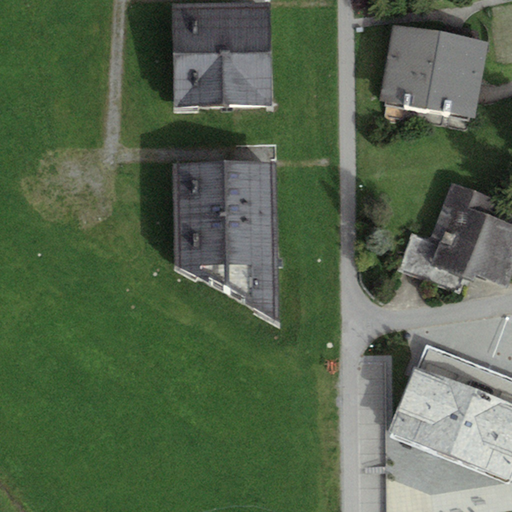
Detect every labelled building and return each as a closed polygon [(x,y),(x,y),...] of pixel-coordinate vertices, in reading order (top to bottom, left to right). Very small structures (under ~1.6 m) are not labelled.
[(269,2),(172,4),(174,105),(271,103),(269,2)] [(488,41),(393,24),(379,100),(474,117),(488,41)] [(275,161),(173,164),(176,264),(277,321),(275,161)] [(492,199),(452,183),(430,238),(440,242),(431,264),(474,281),(476,275),(506,287),(511,272),(511,226),(486,216),(492,199)] [(511,378),(426,345),(390,436),(508,483),(511,472),(511,378)]
